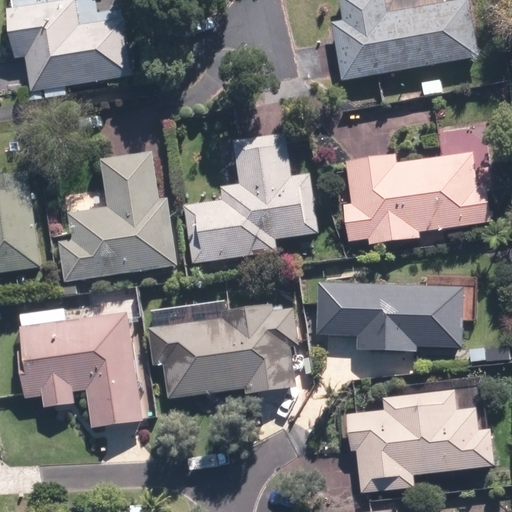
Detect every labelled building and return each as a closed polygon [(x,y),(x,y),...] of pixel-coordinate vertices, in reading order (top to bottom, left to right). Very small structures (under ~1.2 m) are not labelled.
[(28,58),(33,92),(135,77),(126,20),(81,26),(77,0),(12,0),(14,8),(7,9),(15,60),(28,58)] [(336,23),(346,80),(482,58),(473,1),(445,5),(444,0),(339,0),(343,22),(336,23)] [(441,70),(421,73),(424,98),(444,95),(441,70)] [(185,207),(194,264),(280,252),(279,241),(323,235),(314,176),(297,178),(291,135),(234,143),(240,187),(223,189),(224,201),(185,207)] [(60,242),(67,284),(181,267),(171,198),(161,200),(154,152),(101,160),(108,206),(69,212),(73,240),(60,242)] [(399,157),(348,164),(353,206),(344,207),(349,244),(371,241),(372,248),(424,241),(423,233),(496,223),(491,186),(479,187),(474,154),(400,164),(399,157)] [(0,272),(45,267),(33,173),(0,176),(0,272)] [(419,346),(465,348),(466,320),(477,320),(479,277),(424,276),(424,287),(321,283),(319,335),(359,337),(358,352),(418,354),(419,346)] [(297,305),(229,311),(230,321),(151,328),(155,367),(168,365),(171,400),(246,393),(247,396),(299,391),(295,347),(301,346),(297,305)] [(146,424),(133,312),(69,319),(68,307),(22,312),(26,350),(19,351),(24,399),(47,397),(48,407),(79,404),(78,392),(89,391),(93,430),(146,424)] [(511,346),(472,348),(472,363),(511,362),(511,346)] [(385,414),(348,416),(350,450),(361,449),(363,492),(417,490),(416,475),(498,471),(496,431),(481,432),(480,408),(461,409),(460,394),(385,398),(385,414)]
